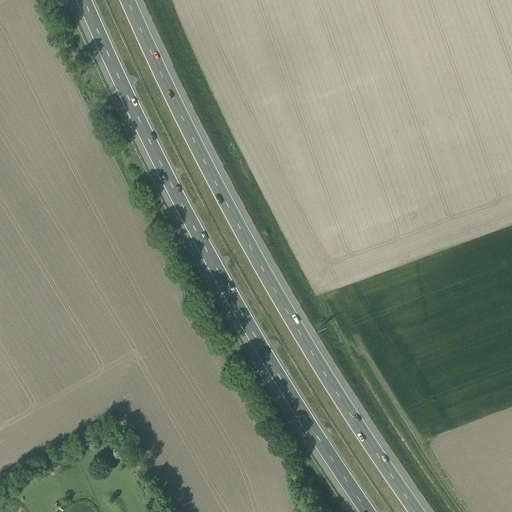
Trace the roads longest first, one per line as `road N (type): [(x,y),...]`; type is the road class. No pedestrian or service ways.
road 1 (motorway): [(426,511),(294,308),(136,0)]
road 2 (motorway): [(93,0),(260,332),(375,511)]
